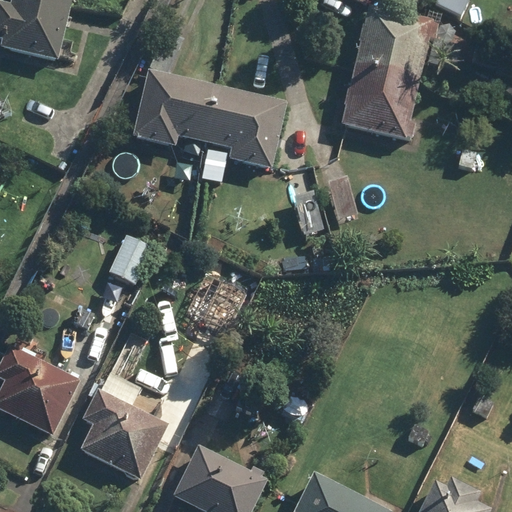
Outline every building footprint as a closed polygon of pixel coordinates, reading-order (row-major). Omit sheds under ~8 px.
[(15,0),(14,6),(0,3),(0,39),(6,41),(3,54),(63,65),(75,0),(15,0)] [(350,0),(366,10),(372,0),(350,0)] [(411,141),(434,25),(369,12),(347,129),(411,141)] [(203,181),(228,184),(230,160),(275,170),(291,101),(151,69),(135,138),(179,148),(182,135),(208,141),(203,181)] [(349,178),(333,183),(345,224),(361,219),(349,178)] [(313,194),(294,200),(306,238),(325,232),(313,194)] [(138,290),(155,250),(128,238),(110,277),(138,290)] [(226,332),(246,298),(214,279),(194,312),(226,332)] [(51,358),(18,340),(0,371),(0,389),(2,391),(0,393),(0,411),(53,441),(84,385),(47,365),(51,358)] [(145,392),(112,374),(84,425),(94,431),(82,453),(142,486),(172,431),(134,411),(145,392)] [(199,444),(172,494),(206,511),(253,511),(270,482),(199,444)] [(392,511),(394,510),(315,472),(295,511),(392,511)] [(494,511),(481,505),(487,494),(454,478),(449,489),(437,483),(422,511),(494,511)]
